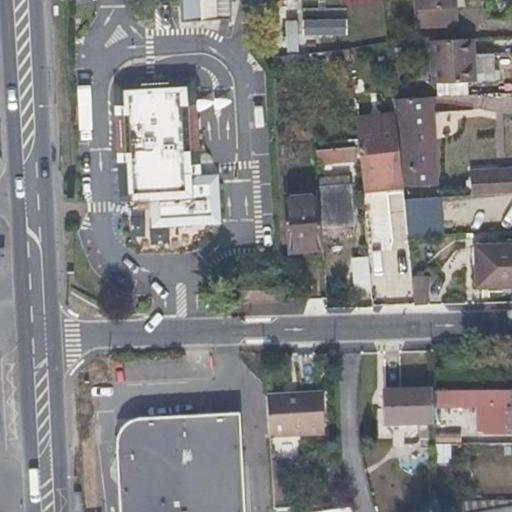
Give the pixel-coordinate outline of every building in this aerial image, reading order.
[(228,0),(180,0),(182,20),(229,16),(228,0)] [(418,0),(419,9),(439,8),(459,7),(458,0),(418,0)] [(305,37),(348,35),(347,13),(304,15),(305,37)] [(302,50),(301,20),(287,21),(288,50),(302,50)] [(475,62),(474,57),(473,37),(429,39),(430,64),(475,62)] [(475,62),(430,64),(431,80),(475,77),(475,62)] [(130,182),(131,200),(154,199),(154,204),(155,222),(216,219),(213,179),(190,180),(189,169),(186,103),(182,103),(181,83),(129,86),(129,104),(126,105),(129,168),(137,168),(137,177),(130,182)] [(431,95),(424,96),(426,122),(426,124),(428,155),(428,158),(430,183),(436,183),(434,138),(431,95)] [(394,113),(395,124),(426,122),(424,96),(408,96),(392,97),(394,113)] [(394,113),(354,117),(361,189),(401,186),(401,185),(399,160),(395,124),(394,113)] [(426,122),(395,124),(399,160),(428,158),(428,155),(426,124),(426,122)] [(354,157),(354,151),(353,145),(317,149),(318,161),(354,157)] [(428,158),(399,160),(401,185),(430,183),(428,158)] [(467,195),(493,193),(511,191),(511,168),(466,170),(467,195)] [(323,221),(341,219),(358,218),(354,175),(320,177),(323,221)] [(284,183),(284,191),(316,189),(316,181),(284,183)] [(320,238),(318,213),(316,189),(284,191),(288,239),(320,238)] [(430,197),(416,198),(403,199),(406,236),(433,235),(430,197)] [(320,238),(288,239),(288,246),(321,245),(320,238)] [(511,282),(511,243),(475,244),(476,283),(511,282)] [(354,290),(362,289),(371,289),(369,264),(351,266),(354,290)] [(410,274),(412,288),(413,303),(427,303),(429,273),(410,274)] [(261,296),(260,274),(252,274),(253,297),(261,296)] [(278,274),(260,274),(261,296),(278,296),(278,274)] [(511,388),(440,390),(440,406),(507,406),(507,432),(511,432),(511,388)] [(385,425),(411,425),(436,425),(434,390),(384,391),(385,425)] [(267,393),(269,414),(270,435),(325,433),(323,391),(267,393)] [(117,436),(116,441),(120,511),(244,511),(239,415),(138,421),(134,421),(128,423),(123,426),(122,428),(119,432),(117,436)] [(511,511),(511,497),(462,499),(464,511),(511,511)]
